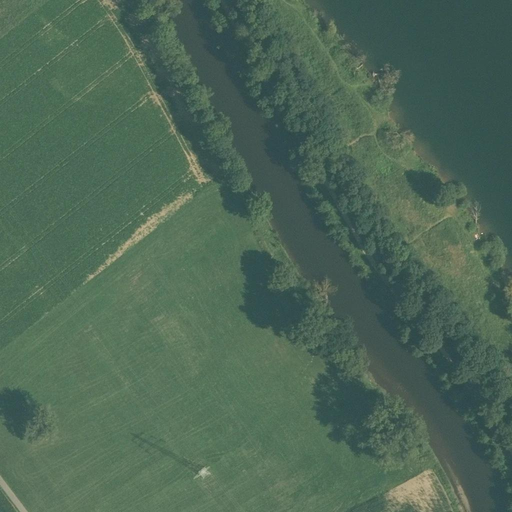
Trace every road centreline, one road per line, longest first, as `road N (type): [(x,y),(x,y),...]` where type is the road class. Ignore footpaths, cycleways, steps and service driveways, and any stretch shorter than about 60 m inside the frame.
road 1 (track): [(126,0),(278,271),(454,511)]
road 2 (track): [(224,0),(362,244),(511,445)]
